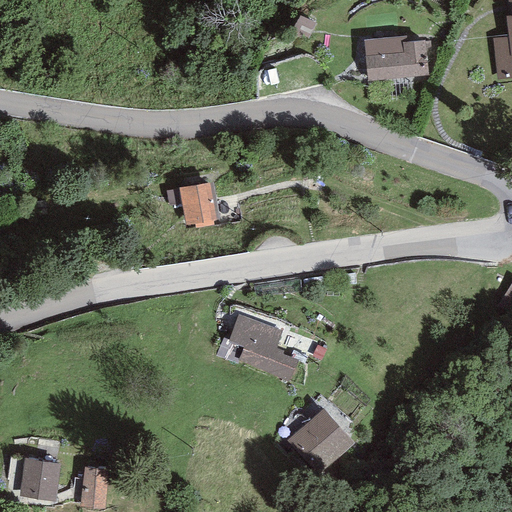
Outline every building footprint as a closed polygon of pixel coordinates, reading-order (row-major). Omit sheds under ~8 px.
[(506,36),(492,38),(498,83),(511,81),(511,0),(507,0),(509,17),(504,17),(506,36)] [(405,37),(365,41),(369,82),(428,76),(424,40),(406,42),(405,37)] [(212,182),(179,188),(185,226),(194,224),(195,228),(213,225),(213,220),(219,219),(212,182)] [(282,331),(238,314),(228,342),(245,349),(239,364),(289,383),(299,359),(275,350),(282,331)] [(354,443),(322,408),(288,440),(320,475),(354,443)] [(62,465),(25,459),(19,495),(56,502),(62,465)] [(109,470),(84,468),(80,507),(102,511),(109,470)]
